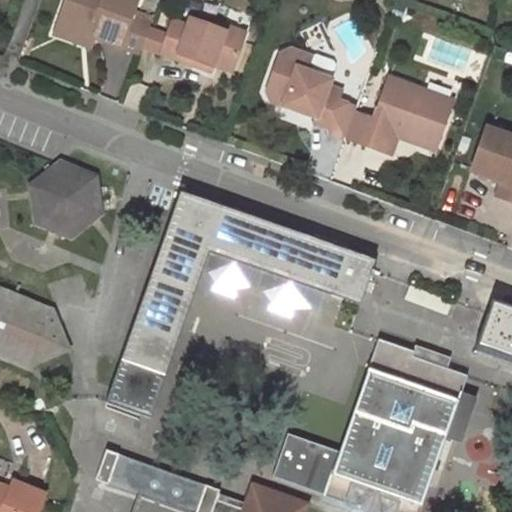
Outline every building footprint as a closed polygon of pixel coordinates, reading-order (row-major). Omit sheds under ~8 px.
[(122,46),(132,16),(138,0),(66,0),(58,25),(78,32),(79,28),(87,30),(86,34),(95,37),(122,46)] [(140,52),(151,23),(132,16),(122,46),(140,52)] [(202,16),(200,23),(225,31),(224,35),(242,41),(245,32),(202,16)] [(225,31),(200,23),(191,19),(188,27),(173,21),(162,54),(194,65),(197,59),(213,64),(232,71),(242,41),(224,35),(225,31)] [(78,32),(58,25),(55,34),(91,48),(95,37),(86,34),(87,30),(79,28),(78,32)] [(354,111),(356,106),(338,100),(342,90),(328,86),(330,81),(305,73),(310,58),(290,50),(281,55),(267,92),(271,102),(317,117),(315,123),(329,127),(331,133),(345,138),(354,111)] [(315,56),(310,58),(305,73),(330,81),(335,66),(332,61),(315,56)] [(211,71),(213,64),(197,59),(194,65),(211,71)] [(354,111),(345,138),(393,155),(399,138),(402,130),(439,144),(454,100),(390,77),(375,119),(354,111)] [(511,136),(486,127),(471,169),(502,180),(497,194),(511,199),(511,136)] [(402,130),(399,138),(436,151),(439,144),(402,130)] [(97,177),(58,162),(29,185),(33,225),(72,238),(101,215),(97,177)] [(375,261),(181,192),(105,403),(150,419),(201,274),(209,252),(325,293),(359,305),(375,261)] [(209,252),(201,274),(206,278),(212,291),(235,298),(254,293),(267,310),(291,318),(317,316),(325,293),(209,252)] [(452,300),(409,284),(404,298),(447,313),(452,300)] [(0,290),(0,347),(5,355),(20,349),(29,365),(65,349),(50,311),(0,290)] [(511,309),(491,302),(475,348),(511,359),(511,309)] [(272,477),(359,508),(361,498),(371,502),(369,511),(370,511),(417,511),(445,436),(453,438),(459,420),(452,418),(467,376),(411,356),(413,351),(379,339),(338,451),(286,434),(272,477)] [(5,355),(29,365),(20,349),(5,355)] [(108,483),(118,455),(105,450),(95,480),(108,484),(108,483)] [(189,511),(201,511),(210,487),(118,455),(108,483),(137,494),(189,511)] [(8,492),(0,488),(0,511),(36,511),(44,495),(12,483),(8,492)] [(251,511),(259,488),(252,486),(244,509),(251,511)] [(302,511),(305,505),(259,488),(251,511),(244,509),(216,499),(219,490),(210,487),(201,511),(189,511),(137,494),(130,511),(302,511)] [(359,508),(369,511),(371,502),(361,498),(359,508)]
